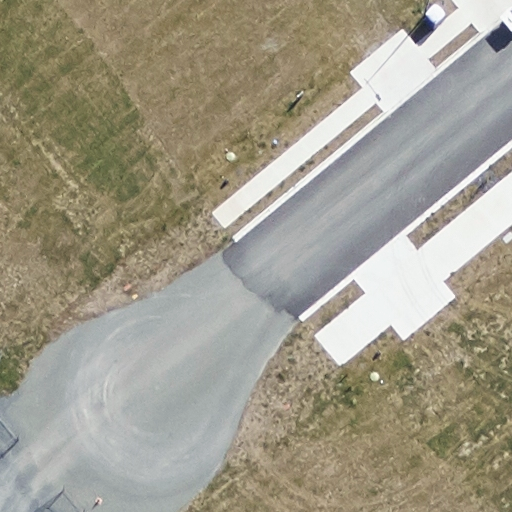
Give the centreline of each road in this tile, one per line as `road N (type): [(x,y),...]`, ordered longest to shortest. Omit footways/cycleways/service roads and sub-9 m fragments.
road 1 (unknown): [(4,511),(265,288)]
road 2 (residential): [(265,288),(511,87)]
